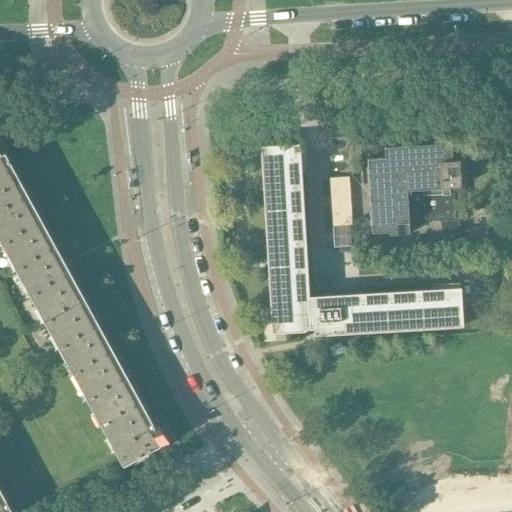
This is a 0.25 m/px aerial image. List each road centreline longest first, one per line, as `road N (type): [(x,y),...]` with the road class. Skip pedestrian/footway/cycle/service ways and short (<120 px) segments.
road 1 (secondary): [(197,25),(511,4)]
road 2 (tertiary): [(133,56),(152,226),(184,306)]
road 3 (tertiary): [(184,306),(166,54)]
road 4 (tertiary): [(267,454),(229,401),(184,306)]
